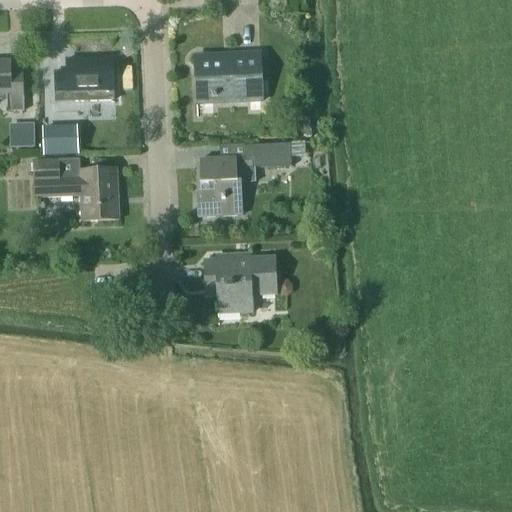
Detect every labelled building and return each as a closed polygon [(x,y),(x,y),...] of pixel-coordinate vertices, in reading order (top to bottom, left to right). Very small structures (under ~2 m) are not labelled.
[(196,105),(263,102),(260,55),(194,57),(196,105)] [(69,94),(114,93),(113,59),(66,60),(66,72),(53,72),(54,101),(69,101),(69,94)] [(23,72),(10,72),(10,61),(0,61),(0,95),(10,95),(10,112),(24,112),(23,72)] [(311,142),(298,143),(299,157),(311,156),(311,142)] [(255,169),(255,159),(286,158),(286,146),(258,147),(258,145),(236,145),(237,158),(202,159),(203,195),(198,195),(199,218),(243,216),(241,176),(238,176),(238,170),(255,169)] [(80,198),(81,223),(119,221),(117,169),(79,171),(78,157),(59,157),(59,159),(32,160),(34,199),(80,198)] [(214,255),(215,262),(204,262),(205,298),(218,297),(219,314),(252,313),(252,297),(277,296),(275,257),(250,258),(250,253),(214,255)] [(278,285),(278,293),(283,298),(289,297),(293,293),(292,285),(288,281),(281,281),(278,285)]
